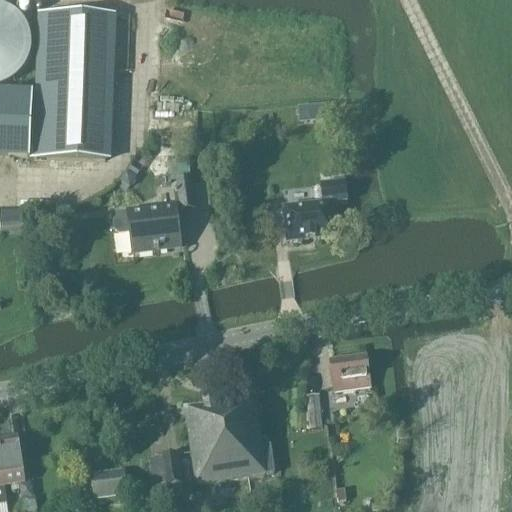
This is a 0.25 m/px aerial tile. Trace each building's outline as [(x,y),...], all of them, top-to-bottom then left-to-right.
[(11,84),(14,82),(17,79),(20,77),(22,74),(24,71),(26,68),(28,65),(29,62),(30,58),(31,55),(31,51),(32,48),(31,44),(31,41),(30,37),(29,34),(28,30),(26,27),(24,24),(22,21),(20,18),(17,16),(15,14),(12,12),(8,10),(5,8),(2,7),(0,6),(0,88),(1,88),(5,87),(8,85),(11,84)] [(39,16),(34,161),(105,163),(110,19),(39,16)] [(33,95),(0,93),(0,159),(30,161),(33,95)] [(336,106),(321,107),(323,123),(323,129),(337,128),(336,106)] [(188,156),(167,159),(170,182),(178,181),(192,180),(191,177),(188,156)] [(129,189),(135,180),(127,175),(121,183),(129,189)] [(179,192),(174,193),(175,203),(180,203),(181,212),(196,211),(193,180),(192,180),(178,181),(179,192)] [(323,206),(284,210),(288,245),(335,240),(332,205),(347,203),(345,183),(321,186),(323,206)] [(4,200),(5,220),(26,219),(25,199),(4,200)] [(115,224),(114,229),(116,234),(122,238),(133,237),(136,257),(170,253),(169,251),(180,249),(176,208),(117,216),(117,220),(115,224)] [(367,358),(331,363),(336,396),(371,391),(367,358)] [(322,432),(318,398),(307,399),(309,433),(322,432)] [(206,407),(206,409),(186,412),(196,487),(275,477),(271,448),(263,449),(257,404),(237,407),(236,404),(216,407),(216,406),(206,407)] [(18,441),(0,442),(0,448),(5,488),(14,487),(24,486),(18,441)] [(180,457),(148,462),(153,490),(184,485),(180,457)] [(108,500),(127,497),(129,497),(125,473),(91,478),(95,502),(108,500)] [(424,506),(439,487),(428,479),(414,498),(424,506)] [(345,492),(337,493),(338,505),(346,504),(345,492)] [(36,499),(23,501),(24,511),(36,511),(38,511),(36,499)]
